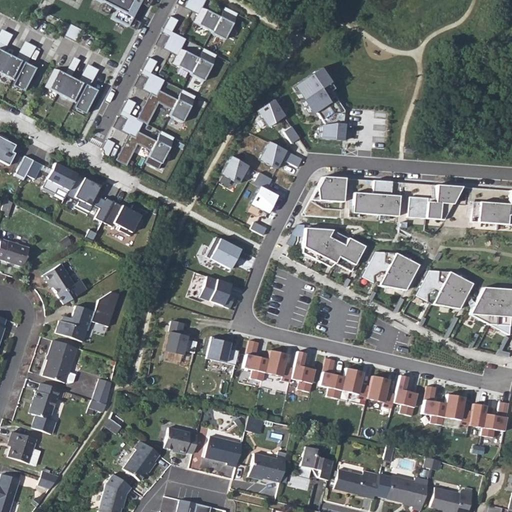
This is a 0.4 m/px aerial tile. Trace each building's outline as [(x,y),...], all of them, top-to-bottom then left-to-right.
[(94,0),(115,10),(111,18),(127,27),(140,0),(94,0)] [(222,7),(217,18),(209,32),(223,39),(236,14),(222,7)] [(192,23),(209,32),(217,18),(199,8),(192,23)] [(69,24),(64,36),(75,41),(80,30),(69,24)] [(0,29),(0,43),(6,46),(11,35),(0,29)] [(24,41),(18,52),(29,58),(35,47),(24,41)] [(0,73),(13,80),(11,86),(22,92),(34,69),(26,64),(29,58),(18,52),(15,58),(2,52),(6,46),(0,43),(0,73)] [(202,49),(196,60),(189,74),(203,81),(216,56),(202,49)] [(171,65),(189,74),(196,60),(179,50),(171,65)] [(73,57),(67,68),(73,72),(79,60),(73,57)] [(86,64),(81,75),(92,81),(97,70),(86,64)] [(318,67),(295,82),(299,88),(292,93),(303,110),(321,97),(329,109),(329,116),(323,116),(323,125),(318,125),(318,140),(343,140),(343,124),(340,124),(341,109),(329,92),(334,89),(318,67)] [(53,69),(44,87),(75,103),(72,108),(84,114),(96,91),(89,87),(92,81),(81,75),(77,81),(70,78),(73,72),(67,68),(64,74),(53,69)] [(152,87),(135,119),(145,123),(156,101),(171,109),(176,99),(152,87)] [(194,97),(180,90),(176,99),(171,109),(167,116),(181,123),(194,97)] [(271,101),(254,112),(264,129),(281,118),(271,101)] [(291,142),(299,138),(291,125),(283,130),(291,142)] [(131,129),(115,160),(124,165),(135,143),(150,151),(155,141),(131,129)] [(173,138),(160,131),(155,141),(150,151),(147,157),(161,164),(173,138)] [(9,137),(0,133),(0,161),(9,166),(15,152),(14,152),(18,144),(8,140),(9,137)] [(265,143),(256,161),(274,169),(283,151),(265,143)] [(35,159),(25,154),(14,174),(24,179),(27,174),(35,159)] [(44,164),(35,159),(27,174),(35,177),(44,164)] [(229,159),(220,177),(237,185),(246,167),(229,159)] [(75,173),(54,163),(43,187),(54,192),(56,188),(66,193),(75,173)] [(100,187),(77,176),(66,196),(78,202),(77,205),(88,211),(92,203),(97,194),(100,187)] [(320,177),(312,190),(308,201),(340,202),(341,179),(320,177)] [(389,182),(370,181),(369,195),(350,194),(349,214),(392,216),(393,198),(388,197),(389,182)] [(257,187),(248,205),(266,214),(275,196),(257,187)] [(456,190),(433,188),(432,200),(406,197),(404,216),(435,219),(436,204),(448,205),(456,190)] [(511,193),(506,193),(505,206),(475,203),(473,223),(504,226),(505,216),(511,216),(511,193)] [(103,221),(114,199),(107,196),(106,199),(97,194),(92,203),(102,207),(97,218),(103,221)] [(6,197),(1,211),(9,214),(13,201),(6,197)] [(131,208),(114,199),(103,221),(110,224),(111,222),(133,232),(140,217),(144,219),(148,211),(133,204),(131,208)] [(330,232),(300,229),(301,254),(328,267),(332,263),(348,271),(360,248),(346,239),(340,247),(326,239),(330,232)] [(204,256),(229,268),(235,256),(237,257),(241,250),(215,236),(204,256)] [(2,239),(0,244),(0,259),(23,267),(29,248),(2,239)] [(413,267),(392,254),(372,253),(359,278),(376,287),(402,290),(413,267)] [(38,279),(43,287),(45,286),(49,292),(53,299),(59,308),(82,293),(77,285),(70,289),(57,268),(38,279)] [(446,274),(424,271),(413,296),(429,305),(455,310),(468,286),(446,274)] [(229,284),(205,275),(197,297),(228,308),(232,296),(225,293),(226,292),(229,284)] [(509,291),(479,290),(467,314),(487,324),(507,325),(509,291)] [(364,323),(369,309),(352,302),(346,316),(364,323)] [(59,321),(56,333),(83,342),(87,329),(88,329),(94,312),(76,306),(72,318),(65,316),(63,322),(59,321)] [(193,352),(195,341),(185,339),(186,335),(180,334),(182,323),(169,320),(163,349),(181,354),(182,350),(193,352)] [(342,323),(340,335),(355,338),(357,326),(342,323)] [(229,340),(210,336),(205,358),(234,364),(237,350),(228,348),(229,340)] [(78,348),(55,341),(50,356),(52,356),(45,377),(67,384),(67,383),(69,384),(72,384),(75,383),(77,375),(70,373),(78,348)] [(256,343),(247,341),(241,369),(250,371),(248,378),(261,381),(263,373),(266,360),(253,357),(256,343)] [(266,360),(263,373),(280,377),(280,380),(288,382),(288,380),(291,369),(283,367),(285,355),(267,351),(266,360)] [(304,355),(294,352),(291,369),(288,380),(297,382),(295,390),(308,393),(313,370),(301,368),(304,355)] [(329,375),(332,362),(323,360),(317,387),(326,389),(324,396),(337,399),(339,391),(342,378),(329,375)] [(361,373),(343,369),(342,378),(339,391),(356,395),(361,373)] [(407,378),(398,376),(393,395),(391,403),(401,405),(399,412),(410,415),(415,394),(404,392),(407,378)] [(384,392),(387,381),(370,377),(365,399),(382,403),(381,406),(390,408),(391,403),(393,395),(384,392)] [(89,400),(103,405),(105,399),(107,382),(96,378),(89,400)] [(210,393),(225,395),(227,380),(212,378),(210,393)] [(33,405),(32,405),(29,414),(36,416),(31,429),(51,435),(55,422),(48,420),(56,398),(61,400),(63,391),(40,384),(37,392),(36,392),(33,400),(35,400),(33,405)] [(434,388),(424,387),(420,414),(431,416),(430,423),(440,425),(442,417),(444,404),(432,402),(434,388)] [(463,398),(445,395),(444,404),(442,417),(459,420),(461,410),(463,398)] [(89,400),(87,407),(100,411),(103,405),(89,400)] [(496,417),(485,415),(483,428),(481,436),(493,438),(494,431),(503,433),(508,405),(499,403),(496,417)] [(459,420),(459,424),(483,428),(485,415),(486,407),(472,404),(470,412),(461,410),(459,420)] [(106,420),(102,425),(114,433),(117,428),(106,420)] [(244,420),(241,435),(249,437),(252,422),(244,420)] [(102,425),(101,427),(112,435),(114,433),(102,425)] [(160,450),(169,451),(174,452),(174,454),(180,456),(181,454),(190,455),(194,437),(185,435),(186,434),(165,430),(160,450)] [(13,443),(8,457),(29,464),(36,441),(12,432),(9,441),(13,443)] [(224,466),(233,468),(238,446),(207,439),(202,459),(224,464),(224,466)] [(155,456),(136,443),(131,450),(134,452),(120,471),(136,483),(141,476),(150,463),(155,456)] [(391,446),(384,443),(380,458),(388,460),(391,446)] [(315,478),(325,481),(330,461),(312,457),(313,449),(303,447),(298,466),(309,469),(315,478)] [(283,459),(275,457),(274,460),(252,455),(246,478),(257,481),(258,479),(277,483),(283,459)] [(424,456),(421,467),(428,468),(431,458),(424,456)] [(150,463),(141,476),(143,478),(152,465),(150,463)] [(331,489),(347,492),(348,489),(356,491),(355,494),(355,495),(371,499),(376,475),(361,471),(360,475),(336,470),(331,489)] [(52,482),(57,476),(41,471),(38,478),(52,482)] [(0,511),(9,511),(20,482),(2,475),(0,480),(0,511)] [(409,507),(418,510),(425,480),(413,477),(412,481),(389,475),(383,497),(410,503),(409,507)] [(127,488),(110,476),(102,487),(96,511),(117,511),(119,504),(120,504),(122,495),(127,488)] [(36,485),(47,489),(52,482),(38,478),(36,485)] [(433,487),(428,507),(443,510),(442,511),(464,511),(470,492),(458,490),(457,493),(433,487)] [(208,511),(209,509),(178,501),(175,511),(208,511)]
